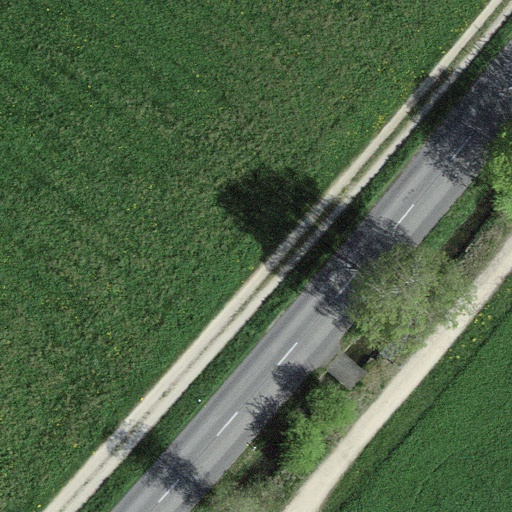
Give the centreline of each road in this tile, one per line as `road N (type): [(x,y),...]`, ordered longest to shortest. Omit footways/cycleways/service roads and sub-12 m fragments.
road 1 (track): [(500,0),(246,302),(53,511)]
road 2 (secondary): [(147,511),(511,83)]
road 3 (track): [(304,511),(511,253)]
